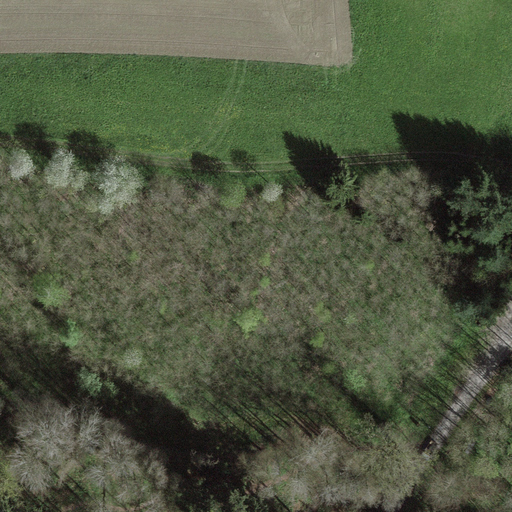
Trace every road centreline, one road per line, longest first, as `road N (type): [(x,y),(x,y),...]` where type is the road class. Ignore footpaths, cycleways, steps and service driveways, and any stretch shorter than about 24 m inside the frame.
road 1 (track): [(0,144),(203,176),(474,177),(511,189)]
road 2 (track): [(394,511),(511,351)]
